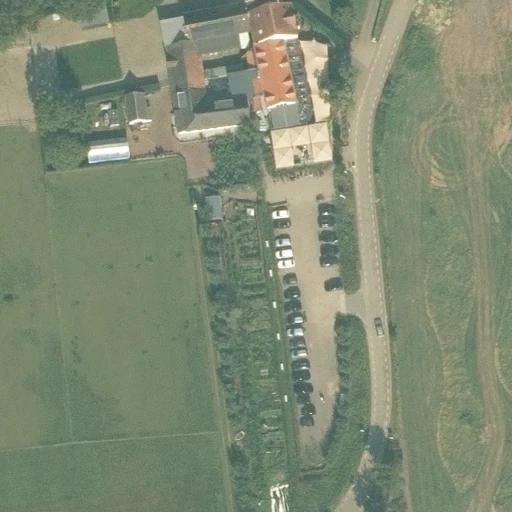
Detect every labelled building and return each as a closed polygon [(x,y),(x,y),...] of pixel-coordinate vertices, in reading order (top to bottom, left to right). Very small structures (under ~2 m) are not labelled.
[(183,16),(188,46),(201,44),(202,56),(242,50),(239,38),(251,36),(247,17),(292,10),(290,0),(242,0),(243,5),(183,16)] [(107,25),(106,4),(83,6),(84,27),(107,25)] [(253,50),(297,43),(298,43),(292,10),(247,17),(251,36),(253,50)] [(246,55),(254,101),(257,115),(267,113),(272,133),(300,127),(304,125),(305,125),(308,123),(310,121),(311,118),(311,117),(311,115),(311,114),(311,110),(297,43),(253,50),(254,53),(246,55)] [(167,49),(176,112),(210,108),(208,97),(202,56),(201,44),(188,46),(167,49)] [(44,61),(45,70),(55,68),(52,46),(39,48),(41,61),(44,61)] [(143,96),(126,98),(130,125),(146,123),(143,96)] [(247,103),(210,108),(176,112),(178,135),(250,126),(247,103)] [(222,218),(219,197),(205,199),(208,220),(222,218)]
